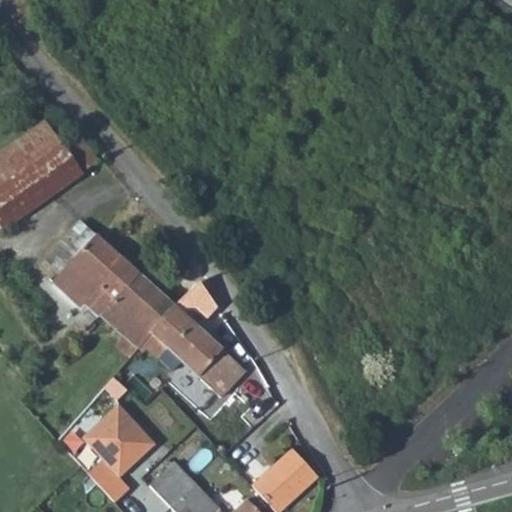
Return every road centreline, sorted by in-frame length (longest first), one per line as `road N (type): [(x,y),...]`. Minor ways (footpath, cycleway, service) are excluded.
road 1 (residential): [(359,511),(302,395),(186,226),(23,46),(0,4)]
road 2 (unclassified): [(359,511),(511,363)]
